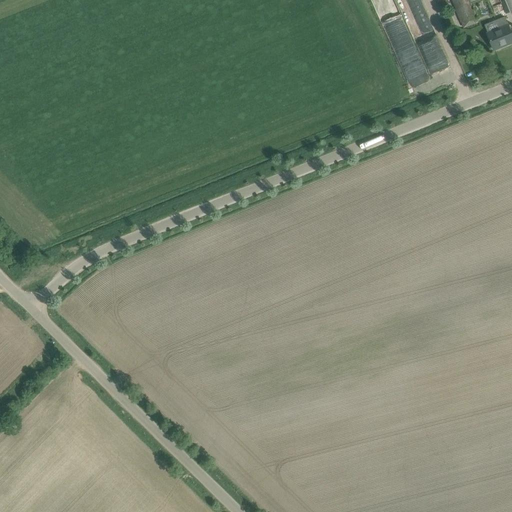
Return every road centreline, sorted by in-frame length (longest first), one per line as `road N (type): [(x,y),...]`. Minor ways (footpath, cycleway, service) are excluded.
road 1 (unclassified): [(30,307),(105,249),(511,86)]
road 2 (unclassified): [(238,511),(30,307)]
